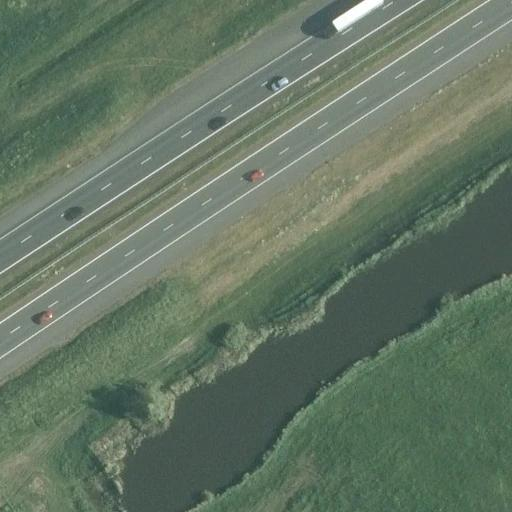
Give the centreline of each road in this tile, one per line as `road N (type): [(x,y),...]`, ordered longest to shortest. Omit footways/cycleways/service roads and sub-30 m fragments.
road 1 (motorway): [(0,340),(511,8)]
road 2 (motorway): [(391,0),(0,249)]
